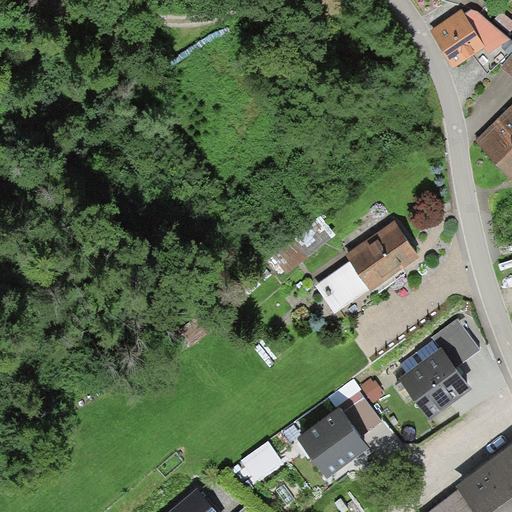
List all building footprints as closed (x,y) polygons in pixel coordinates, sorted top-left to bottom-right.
[(313,0),(323,22),(345,12),(339,0),(313,0)] [(474,5),(463,12),(479,34),(472,39),(487,61),(509,40),(474,5)] [(463,12),(460,7),(432,28),(451,54),(472,39),(479,34),(463,12)] [(511,65),(511,43),(501,55),(511,65)] [(509,170),(511,166),(511,102),(477,136),(509,170)] [(290,231),(306,249),(332,225),(317,208),(290,231)] [(417,253),(394,221),(345,255),(349,261),(317,283),(336,310),(417,253)] [(478,347),(454,316),(428,337),(437,348),(452,367),(478,347)] [(264,337),(255,344),(272,363),(280,356),(264,337)] [(452,367),(437,348),(398,378),(426,414),(465,384),(452,367)] [(380,424),(361,397),(344,410),(363,436),(380,424)] [(344,410),(336,400),(297,427),(323,464),(363,436),(344,410)] [(278,450),(270,438),(244,454),(252,466),(278,450)] [(511,511),(511,444),(465,479),(488,511),(511,511)] [(488,511),(465,479),(419,511),(488,511)] [(214,511),(196,489),(166,511),(214,511)]
